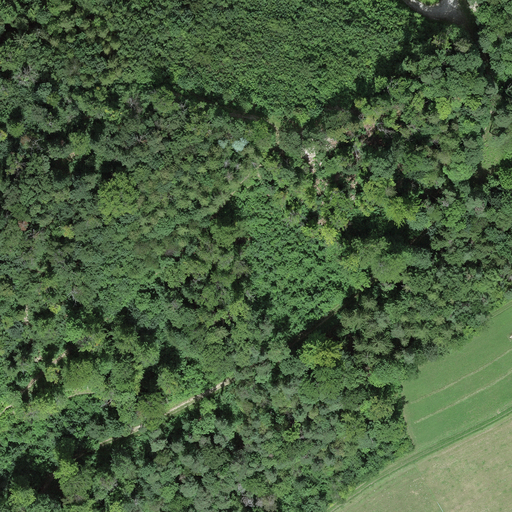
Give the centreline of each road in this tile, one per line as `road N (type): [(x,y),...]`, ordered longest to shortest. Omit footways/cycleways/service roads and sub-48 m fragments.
road 1 (track): [(446,0),(483,56),(489,82),(483,126),(453,198),(328,317),(195,399),(84,452),(35,484),(15,511)]
road 2 (track): [(0,415),(87,322),(240,196),(278,136),(270,123),(152,83),(72,96),(0,129)]
road 3 (track): [(109,511),(312,419),(511,300)]
road 4 (track): [(511,405),(392,466),(330,511)]
road 5 (track): [(143,426),(126,410),(102,409),(0,436)]
